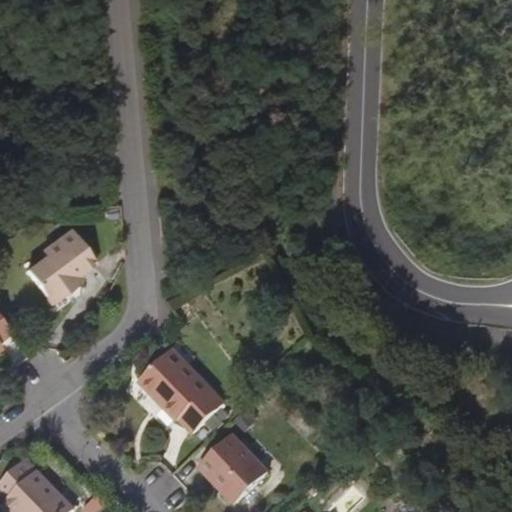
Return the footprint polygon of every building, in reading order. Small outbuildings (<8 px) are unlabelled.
[(51,302),(74,286),(70,281),(78,275),(96,263),(73,230),(44,251),(46,255),(27,269),(51,302)] [(82,281),(78,275),(70,281),(74,286),(82,281)] [(0,341),(11,333),(0,318),(0,347),(2,346),(0,343),(0,341)] [(183,421),(197,435),(227,405),(174,352),(142,382),(181,423),(183,421)] [(216,479),(240,504),(271,473),(235,435),(202,468),(212,479),(216,479)] [(4,505),(10,511),(74,511),(27,463),(0,487),(0,490),(9,500),(4,505)] [(96,511),(104,511),(111,506),(101,496),(91,505),(96,511)]
